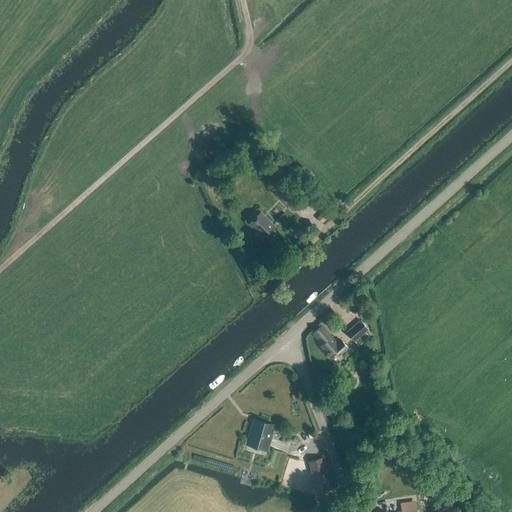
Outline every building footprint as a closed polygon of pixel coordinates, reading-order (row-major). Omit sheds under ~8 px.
[(273,161),(265,169),(274,179),(282,171),(273,161)] [(272,191),(292,210),(302,200),(282,181),(272,191)] [(322,223),(332,214),(327,208),(317,217),(322,223)] [(272,244),(280,235),(274,230),(276,227),(260,211),(248,224),(263,239),(265,237),(272,244)] [(354,341),(368,329),(359,320),(346,332),(354,341)] [(329,338),(320,327),(312,334),(321,344),(320,346),(331,358),(339,351),(341,353),(347,347),(341,341),(337,344),(330,336),(329,338)] [(267,451),(275,424),(253,418),(245,445),(267,451)] [(323,458),(309,462),(318,493),(332,489),(323,458)] [(417,511),(415,501),(400,503),(401,511),(399,511),(417,511)]
